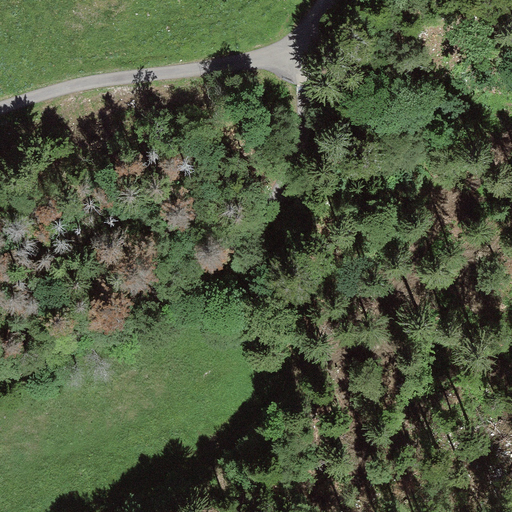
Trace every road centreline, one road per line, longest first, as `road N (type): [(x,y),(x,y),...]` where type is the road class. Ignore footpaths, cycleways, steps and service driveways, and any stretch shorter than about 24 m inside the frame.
road 1 (residential): [(304,60),(305,147),(269,223),(245,252),(107,331),(0,372)]
road 2 (track): [(326,0),(304,60),(272,57),(108,79),(0,108)]
